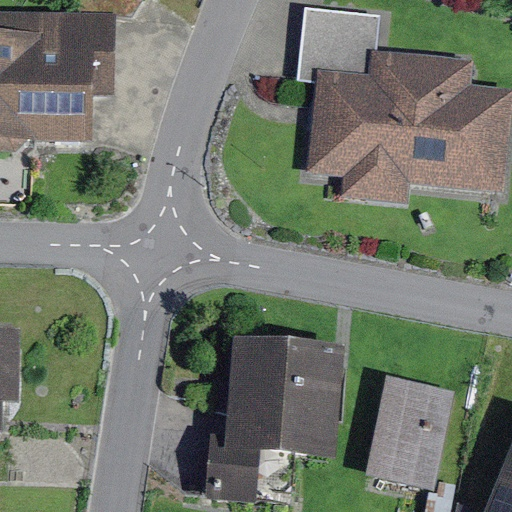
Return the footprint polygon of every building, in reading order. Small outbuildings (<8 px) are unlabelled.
[(476,67),(386,56),(390,22),(311,13),(303,82),(324,84),(313,175),(343,179),(341,197),(416,206),(418,188),(506,199),(511,152),(511,96),(473,92),(476,67)] [(0,144),(110,147),(111,98),(133,99),(135,18),(2,15),(1,39),(0,39),(0,144)] [(34,336),(0,335),(0,438),(33,439),(34,336)] [(237,347),(230,450),(212,448),(208,503),(264,507),(267,460),(335,465),(343,354),(237,347)] [(465,398),(395,383),(375,477),(445,492),(465,398)] [(511,511),(511,469),(496,511),(511,511)]
